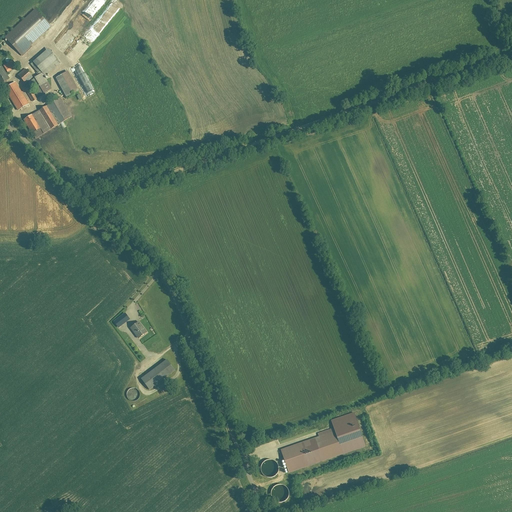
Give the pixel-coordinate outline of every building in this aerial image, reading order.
[(36,10),(8,37),(23,53),(52,27),(36,10)] [(51,49),(35,62),(44,72),(59,59),(51,49)] [(59,59),(44,72),(47,76),(63,63),(59,59)] [(15,60),(5,65),(9,72),(19,66),(15,60)] [(79,76),(83,75),(84,77),(86,76),(82,64),(75,66),(79,76)] [(4,66),(0,68),(0,82),(2,86),(12,80),(4,66)] [(27,69),(20,75),(27,84),(34,77),(27,69)] [(69,72),(58,78),(68,97),(79,91),(69,72)] [(44,73),(30,82),(39,97),(54,88),(44,73)] [(18,83),(7,89),(20,110),(30,104),(18,83)] [(31,87),(26,89),(33,101),(38,98),(31,87)] [(61,98),(48,106),(59,124),(73,117),(61,98)] [(59,124),(48,106),(33,115),(44,133),(59,124)] [(35,139),(44,133),(33,115),(24,120),(35,139)] [(125,312),(113,321),(118,328),(130,319),(125,312)] [(139,320),(130,327),(138,338),(147,332),(139,320)] [(166,359),(140,378),(149,389),(174,370),(166,359)] [(134,401),(137,400),(138,398),(139,395),(139,393),(138,391),(136,389),(134,388),(131,388),(129,389),(127,391),(126,394),(126,396),(127,399),(129,400),(132,401),(134,401)] [(278,450),(286,473),(365,446),(353,413),(331,420),(334,427),(318,433),(319,436),(278,450)] [(271,477),(274,476),(276,475),(278,472),(279,470),(279,467),(278,464),(276,462),(274,460),(271,459),(268,459),(266,460),(263,462),(262,464),(261,466),(261,469),(262,472),(263,474),(265,476),(268,477),(271,477)] [(282,502),(284,501),(286,499),(288,496),(288,494),(288,491),(287,488),(285,486),(283,485),(280,484),(277,484),(275,485),(272,487),(271,490),(270,492),(271,495),(272,498),(274,500),(276,501),(279,502),(282,502)]
